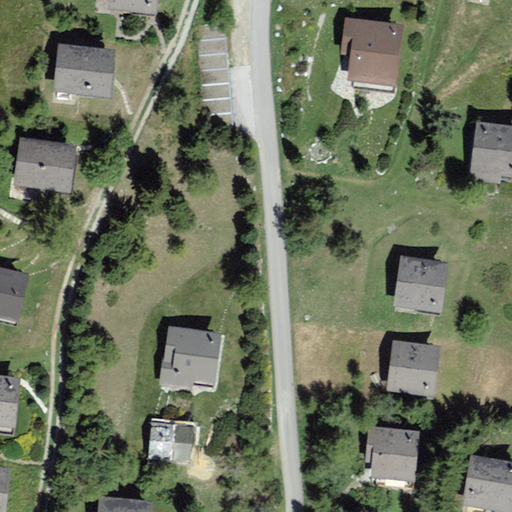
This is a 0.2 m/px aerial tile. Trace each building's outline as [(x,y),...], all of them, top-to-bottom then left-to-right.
[(154,0),(110,0),(109,7),(152,13),(154,0)] [(402,26),(345,19),(340,56),(350,57),(347,81),(394,87),(402,26)] [(115,53),(57,46),(52,92),(110,98),(115,53)] [(511,128),(479,123),(471,181),(499,185),(500,179),(511,180),(511,128)] [(75,149),(18,142),(12,188),(70,195),(75,149)] [(448,266),(402,260),(395,309),(441,316),(448,266)] [(28,278),(0,272),(0,322),(18,326),(28,278)] [(221,338),(169,331),(161,389),(192,394),(193,387),(214,390),(221,338)] [(436,350),(393,345),(388,395),(431,399),(436,350)] [(18,383),(0,380),(0,432),(11,434),(18,383)] [(183,429),(151,427),(149,463),(181,465),(183,429)] [(418,434),(367,431),(365,466),(372,466),(371,483),(414,486),(418,434)] [(511,511),(511,465),(469,460),(463,511),(474,511),(511,511)] [(3,511),(9,472),(0,471),(0,511),(3,511)] [(148,511),(149,503),(100,499),(99,511),(148,511)]
